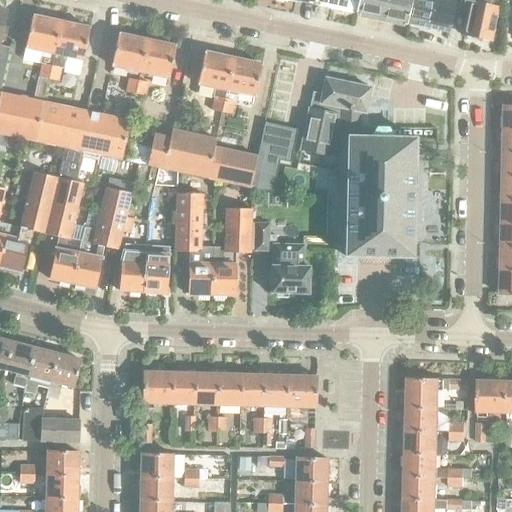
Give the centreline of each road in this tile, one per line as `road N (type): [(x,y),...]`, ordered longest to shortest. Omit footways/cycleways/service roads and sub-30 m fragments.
road 1 (residential): [(479,69),(152,0)]
road 2 (residential): [(466,338),(479,69)]
road 3 (residential): [(109,328),(370,334)]
road 4 (residential): [(109,328),(104,511)]
road 5 (residential): [(367,511),(370,334)]
